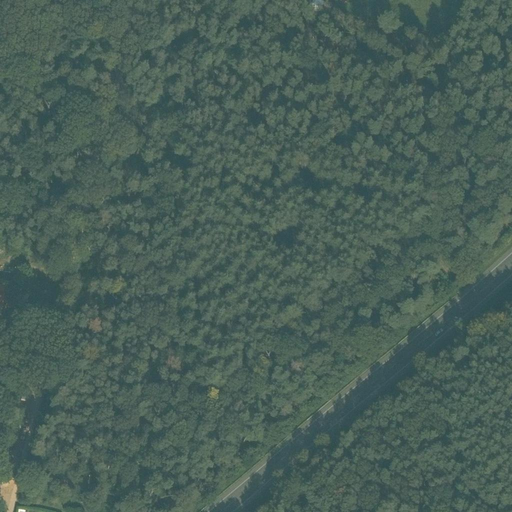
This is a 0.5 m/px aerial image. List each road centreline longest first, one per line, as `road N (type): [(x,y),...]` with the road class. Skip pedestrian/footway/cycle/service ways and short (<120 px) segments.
road 1 (unclassified): [(140,0),(11,511)]
road 2 (primary): [(223,511),(511,261)]
road 3 (track): [(511,222),(455,277),(436,260),(460,0)]
road 4 (track): [(126,47),(0,47)]
